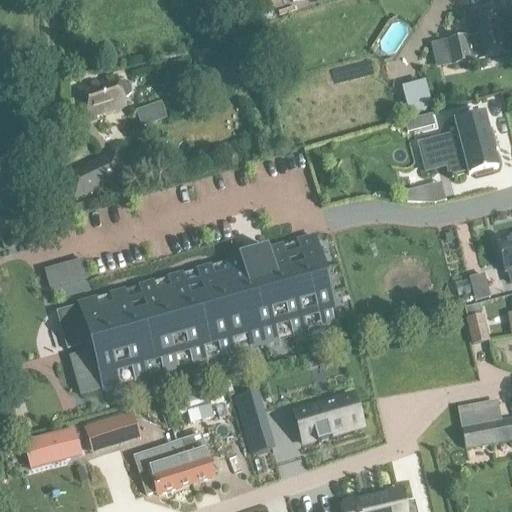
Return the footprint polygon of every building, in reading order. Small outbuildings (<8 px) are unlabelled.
[(481,59),(482,62),(511,55),(502,12),(468,19),(470,28),(471,28),(473,38),(446,43),(451,68),(471,64),(470,62),(481,59)] [(401,103),(424,95),(415,72),(393,80),(401,103)] [(122,84),(119,86),(116,79),(77,92),(87,124),(96,121),(94,118),(125,108),(123,101),(127,100),(130,97),(131,92),(130,89),(127,85),(122,84)] [(138,117),(162,106),(155,91),(131,103),(138,117)] [(456,104),(452,92),(439,96),(443,108),(456,104)] [(493,141),(491,131),(487,132),(483,115),(454,122),(461,149),(493,141)] [(493,141),(461,149),(467,176),(472,175),(473,180),(492,175),(491,171),(496,169),(492,152),(496,151),(493,141)] [(125,176),(113,151),(58,177),(70,202),(125,176)] [(1,240),(4,250),(24,244),(21,234),(1,240)] [(213,273),(211,267),(80,305),(79,305),(80,308),(57,315),(68,352),(91,346),(105,394),(106,394),(106,393),(335,328),(331,316),(334,315),(313,238),(268,251),(270,257),(256,261),(242,265),(213,273)] [(511,238),(508,240),(509,244),(496,247),(504,276),(511,273),(511,238)] [(88,280),(83,262),(45,272),(50,291),(88,280)] [(483,277),(469,281),(475,304),(489,300),(483,277)] [(467,322),(470,334),(485,331),(482,318),(467,322)] [(463,323),(346,353),(353,383),(470,353),(463,323)] [(88,355),(70,360),(80,398),(98,393),(88,355)] [(241,422),(262,416),(256,396),(235,402),(241,422)] [(362,428),(356,406),(353,397),(340,401),(294,415),(303,446),(316,442),(317,446),(332,441),(331,437),(362,428)] [(98,451),(193,426),(187,403),(92,428),(98,451)] [(198,412),(202,424),(214,420),(211,408),(198,412)] [(511,441),(511,421),(462,431),(465,451),(511,441)] [(70,428),(32,437),(38,463),(77,453),(70,428)] [(200,438),(134,460),(147,498),(156,495),(157,498),(212,480),(211,477),(213,476),(200,438)] [(373,503),(375,511),(402,511),(398,494),(383,497),(384,501),(373,503)] [(375,511),(373,503),(360,506),(359,503),(344,507),(345,511),(375,511)]
